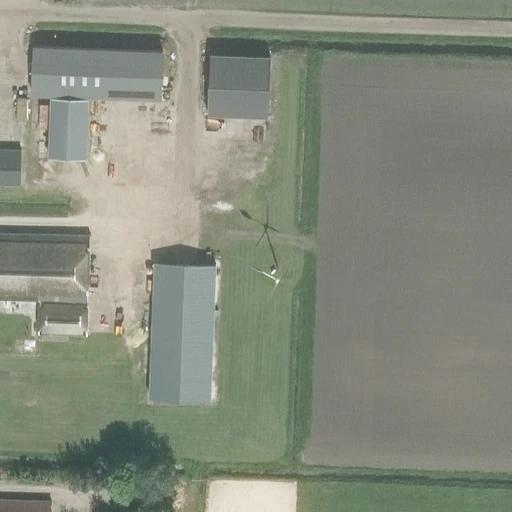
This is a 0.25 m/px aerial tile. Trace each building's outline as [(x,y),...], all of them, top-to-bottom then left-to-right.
[(34,44),(32,97),(50,98),(48,157),(87,158),(90,98),(161,101),(163,50),(34,44)] [(269,112),(271,50),(208,49),(207,111),(269,112)] [(0,297),(40,299),(39,333),(86,335),(89,235),(0,231),(0,297)] [(154,261),(149,397),(210,399),(216,264),(154,261)] [(0,511),(48,511),(49,505),(0,502),(0,511)]
